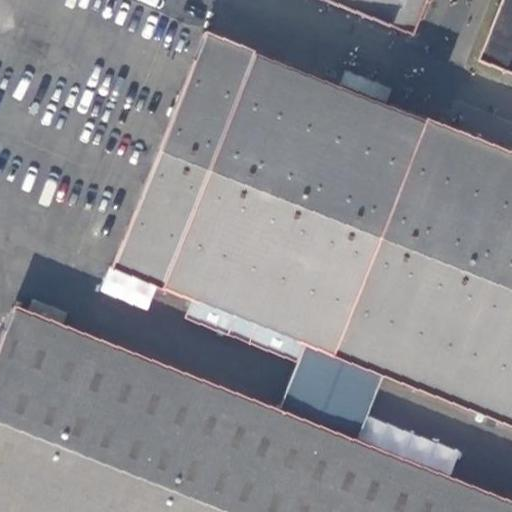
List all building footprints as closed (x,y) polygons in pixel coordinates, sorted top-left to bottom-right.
[(324,0),(410,34),(423,0),(324,0)] [(511,0),(503,0),(480,61),(511,74),(511,0)] [(511,154),(385,105),(391,88),(345,70),(339,86),(203,33),(111,265),(192,297),(184,318),(228,335),(229,333),(236,315),(257,322),(249,341),(249,343),(298,362),(305,342),(511,423),(511,154)] [(13,307),(0,339),(0,511),(511,511),(511,503),(62,327),(67,312),(32,298),(27,313),(13,307)] [(229,333),(249,341),(257,322),(236,315),(229,333)]
